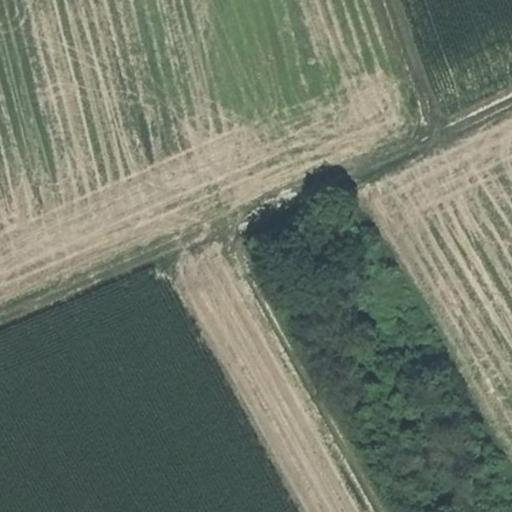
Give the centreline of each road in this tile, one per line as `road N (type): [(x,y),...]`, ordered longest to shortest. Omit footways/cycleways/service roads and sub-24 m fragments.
road 1 (track): [(0,315),(511,94)]
road 2 (track): [(407,0),(451,122)]
